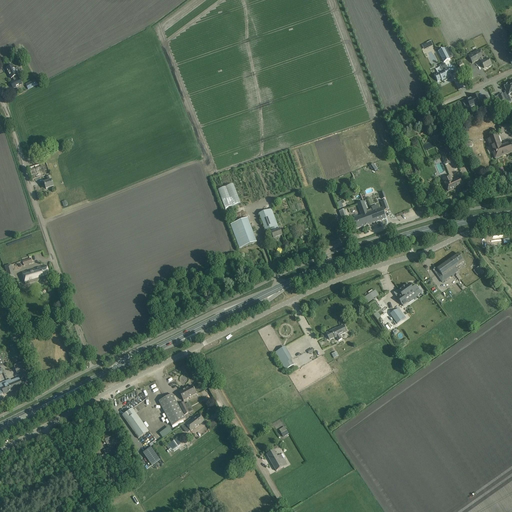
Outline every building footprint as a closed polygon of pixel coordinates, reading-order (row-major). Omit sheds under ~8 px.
[(444,49),(438,52),(444,63),(450,60),(449,59),(453,58),(450,51),(448,48),(444,49)] [(488,67),(489,68),(491,66),(491,65),(488,60),(488,59),(487,60),(486,56),(483,58),(479,50),(472,54),(468,56),(470,60),(472,64),(479,60),(481,63),(484,69),(488,66),(488,67)] [(445,64),(440,66),(442,72),(434,76),(437,82),(441,80),(442,81),(443,81),(443,82),(448,80),(447,79),(448,78),(447,77),(451,75),(448,69),(447,69),(445,64)] [(12,78),(14,82),(10,84),(12,88),(12,90),(21,86),(22,85),(19,79),(18,80),(16,76),(17,76),(17,75),(21,73),(18,68),(14,70),(12,66),(6,69),(11,79),(12,78)] [(473,78),(469,71),(463,74),(467,81),(473,78)] [(498,97),(495,98),(497,103),(499,104),(501,103),(505,101),(506,101),(505,100),(507,99),(506,97),(509,95),(511,94),(511,95),(511,84),(511,82),(510,83),(505,85),(506,86),(504,87),(506,91),(505,92),(506,94),(502,95),(502,94),(498,96),(498,97)] [(489,100),(487,96),(482,98),(483,100),(480,102),(478,95),(474,97),(474,98),(473,98),(472,98),(466,101),(470,109),(476,107),(481,105),(482,107),(490,104),(490,103),(489,100)] [(511,152),(509,144),(501,146),(498,137),(489,140),(491,146),(493,145),(496,152),(493,153),(495,158),(503,155),(506,154),(507,154),(511,152)] [(441,154),(445,165),(446,165),(451,163),(449,160),(446,152),(441,154)] [(33,179),(50,175),(48,167),(38,170),(37,166),(30,168),(33,179)] [(46,189),(51,188),(54,187),(52,181),(51,181),(50,176),(47,177),(48,182),(44,183),(46,189)] [(452,181),(451,179),(450,176),(443,179),(445,185),(448,191),(463,185),(460,178),(452,181)] [(433,191),(421,197),(422,197),(424,202),(435,198),(435,197),(433,191)] [(354,219),(352,220),(354,225),(356,230),(371,224),(367,214),(368,213),(367,211),(364,202),(357,204),(361,216),(359,217),(358,214),(353,216),(354,219)] [(368,213),(367,214),(371,224),(386,219),(384,214),(382,208),(379,210),(373,212),(368,213)] [(351,221),(347,209),(339,212),(343,223),(351,221)] [(282,236),(280,231),(280,229),(279,230),(278,227),(271,210),(259,215),(265,231),(272,229),(273,232),(271,233),(273,239),(282,236)] [(231,224),(239,249),(257,243),(249,218),(231,224)] [(434,272),(437,276),(442,282),(455,273),(453,269),(463,261),(458,254),(437,269),(434,272)] [(5,267),(8,279),(15,277),(11,265),(5,267)] [(25,284),(45,279),(50,277),(47,266),(42,267),(22,273),(25,284)] [(405,298),(413,291),(416,295),(421,291),(415,284),(411,288),(408,284),(404,287),(404,286),(401,289),(398,291),(401,295),(397,298),(401,304),(403,306),(408,302),(405,298)] [(375,290),(365,298),(368,303),(378,295),(375,290)] [(397,325),(406,318),(401,312),(399,313),(397,310),(390,315),(397,325)] [(389,313),(380,319),(385,329),(394,324),(389,313)] [(34,338),(39,337),(36,325),(30,326),(34,338)] [(340,336),(347,332),(344,326),(332,331),(326,333),(329,340),(335,337),(335,338),(336,337),(338,341),(342,340),(340,336)] [(285,347),(283,349),(276,353),(283,365),(292,360),(285,347)] [(27,374),(22,362),(14,365),(14,367),(17,374),(20,372),(22,376),(27,374)] [(7,381),(11,391),(23,387),(19,378),(12,381),(11,379),(7,381)] [(0,383),(0,395),(4,394),(11,391),(7,381),(0,383)] [(184,401),(197,394),(192,386),(179,393),(184,401)] [(159,402),(161,406),(173,428),(184,422),(183,421),(186,420),(175,399),(172,395),(159,402)] [(148,398),(137,406),(140,410),(151,402),(148,398)] [(183,403),(180,405),(185,415),(189,413),(183,403)] [(122,416),(138,439),(149,432),(132,409),(122,416)] [(183,429),(187,427),(191,431),(204,421),(200,415),(186,425),(184,423),(181,426),(183,429)] [(163,438),(173,432),(169,427),(160,433),(163,438)] [(279,430),(283,438),(289,434),(285,427),(279,430)] [(107,458),(112,455),(117,452),(114,446),(112,446),(110,443),(118,439),(117,437),(115,432),(103,438),(109,448),(103,451),(107,458)] [(172,450),(181,444),(177,438),(168,445),(172,450)] [(151,448),(143,454),(145,457),(152,466),(160,460),(153,451),(151,448)] [(276,471),(280,469),(287,465),(281,454),(278,456),(274,451),(271,452),(267,455),(276,471)]
